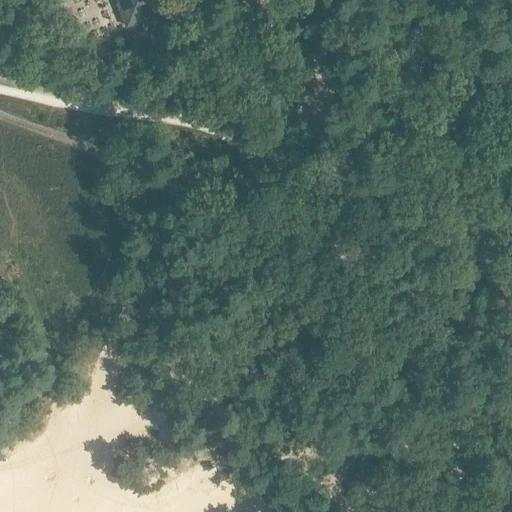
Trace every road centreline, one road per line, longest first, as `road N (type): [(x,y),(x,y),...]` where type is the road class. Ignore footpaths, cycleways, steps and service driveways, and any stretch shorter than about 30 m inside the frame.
road 1 (unknown): [(337,242),(290,237),(125,159),(0,115)]
road 2 (unknown): [(511,274),(475,247),(424,233),(324,223)]
road 3 (track): [(342,175),(294,26),(269,0)]
road 4 (track): [(511,231),(342,175)]
